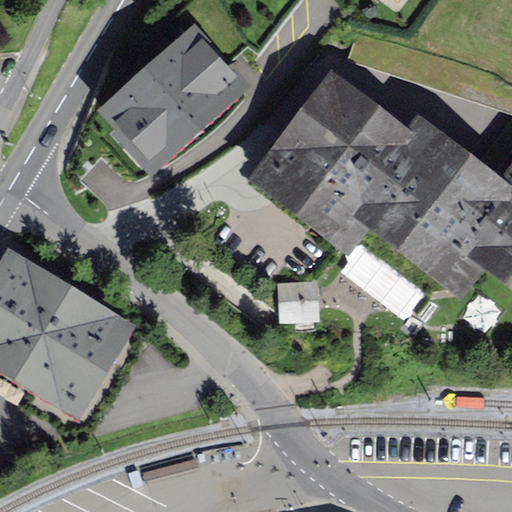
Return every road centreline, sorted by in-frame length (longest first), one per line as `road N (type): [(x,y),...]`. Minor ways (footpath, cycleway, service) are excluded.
road 1 (unclassified): [(388,511),(314,459),(233,361),(146,283),(8,192)]
road 2 (primary): [(8,192),(123,0)]
road 3 (residential): [(58,0),(0,117)]
